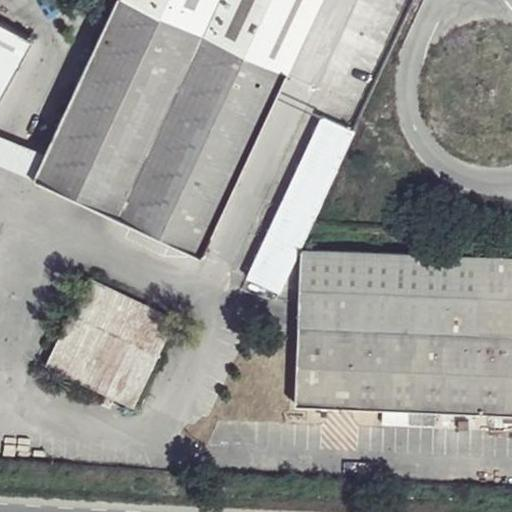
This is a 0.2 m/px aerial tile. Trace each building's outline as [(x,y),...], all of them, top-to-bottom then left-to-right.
[(323,0),(116,0),(33,176),(201,257),(323,0)] [(0,95),(35,32),(0,13),(0,95)] [(354,131),(322,116),(248,273),(279,290),(300,244),(308,228),(335,170),(354,131)] [(511,255),(300,244),(291,402),(511,411),(511,255)] [(171,321),(91,274),(45,365),(130,403),(171,321)]
